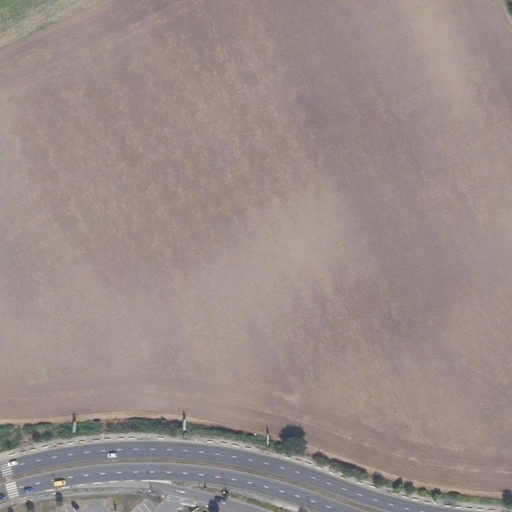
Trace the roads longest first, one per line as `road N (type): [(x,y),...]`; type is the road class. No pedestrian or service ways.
road 1 (primary): [(420,511),(281,467),(185,450),(102,450),(0,470)]
road 2 (primary): [(0,493),(102,473),(169,472),(233,479),(341,511)]
road 3 (track): [(123,0),(0,60)]
